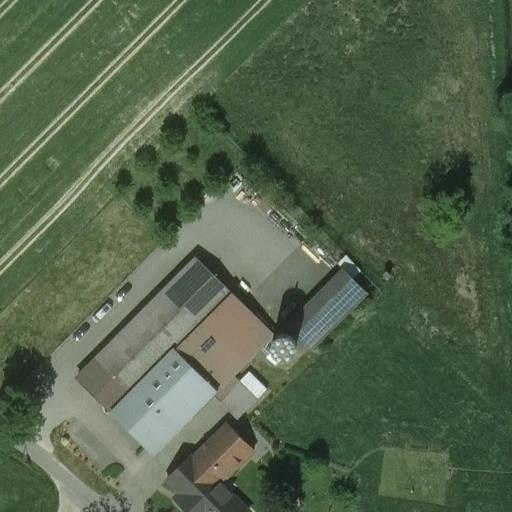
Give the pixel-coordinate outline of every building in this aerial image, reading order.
[(195,256),(76,377),(111,411),(174,348),(230,291),(195,256)] [(345,265),(324,288),(349,311),(370,288),(345,265)] [(174,348),(219,392),(275,335),(230,291),(174,348)] [(174,348),(111,411),(156,456),(219,392),(174,348)] [(230,422),(181,472),(217,508),(266,458),(230,422)]
